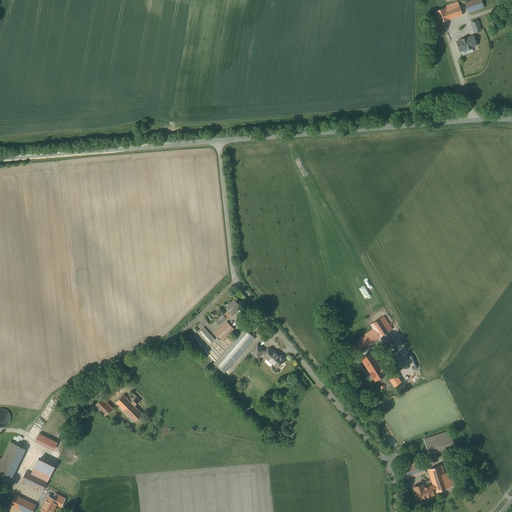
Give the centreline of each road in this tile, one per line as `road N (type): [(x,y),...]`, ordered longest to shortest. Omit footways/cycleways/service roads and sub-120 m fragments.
road 1 (unclassified): [(219,141),(234,276),(387,463),(398,511)]
road 2 (unclassified): [(219,141),(511,120)]
road 3 (unclassified): [(0,160),(219,141)]
